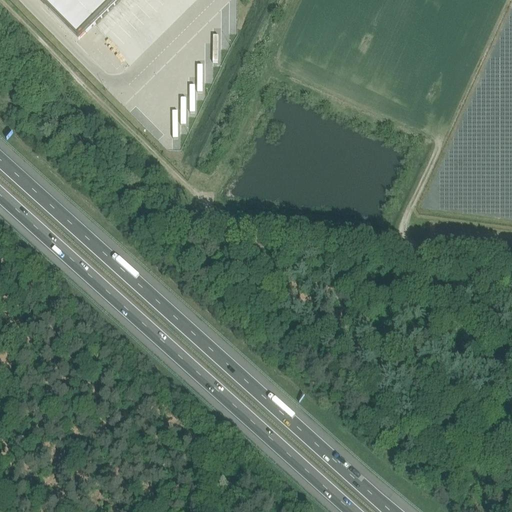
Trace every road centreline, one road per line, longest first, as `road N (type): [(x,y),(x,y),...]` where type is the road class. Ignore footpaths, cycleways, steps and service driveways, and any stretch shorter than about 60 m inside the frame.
road 1 (motorway): [(391,511),(0,158)]
road 2 (motorway): [(0,194),(352,511)]
road 3 (track): [(184,224),(511,261)]
